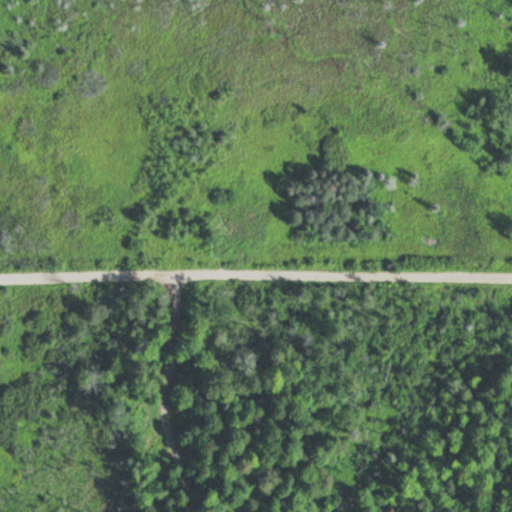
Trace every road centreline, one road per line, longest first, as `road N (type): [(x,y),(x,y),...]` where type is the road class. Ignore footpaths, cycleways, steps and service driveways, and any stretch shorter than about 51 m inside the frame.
road 1 (residential): [(0,278),(511,274)]
road 2 (track): [(173,274),(176,342),(166,413),(190,511)]
